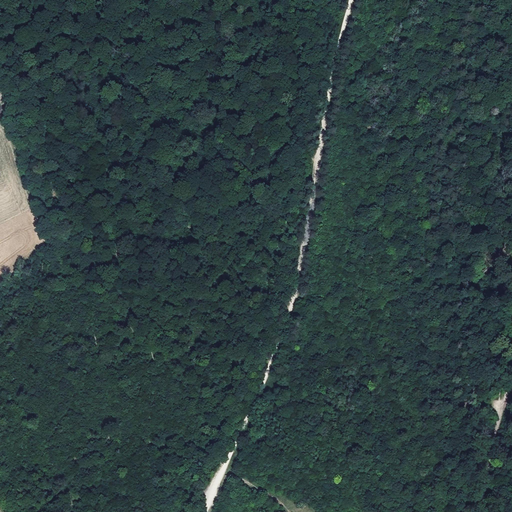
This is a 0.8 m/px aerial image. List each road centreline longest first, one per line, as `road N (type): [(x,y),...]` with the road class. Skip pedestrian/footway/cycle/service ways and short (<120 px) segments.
road 1 (track): [(206,511),(290,317),(354,0)]
road 2 (track): [(0,29),(42,117),(27,132),(67,236),(88,365),(7,511)]
road 3 (track): [(294,292),(310,0)]
